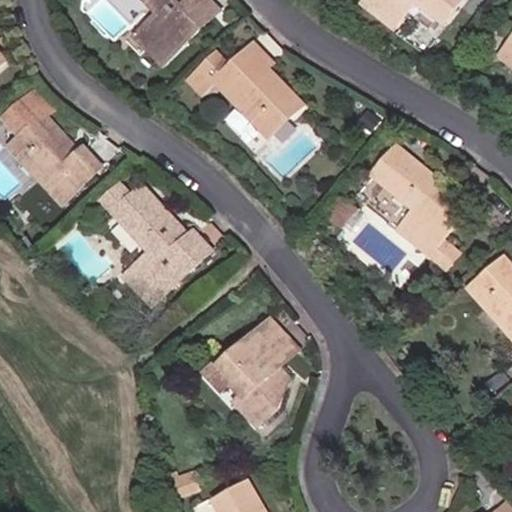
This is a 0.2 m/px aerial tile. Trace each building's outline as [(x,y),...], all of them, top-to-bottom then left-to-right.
[(120,38),(150,8),(142,0),(92,0),(88,5),(120,38)] [(191,19),(205,7),(198,0),(149,0),(178,33),(154,57),(170,76),(211,40),(191,19)] [(447,36),(468,8),(457,0),(381,0),(367,19),(400,43),(420,15),(447,36)] [(211,40),(227,26),(208,4),(205,7),(191,19),(211,40)] [(0,51),(0,49),(5,46),(0,40),(0,80),(14,67),(0,51)] [(511,41),(503,54),(511,61),(511,41)] [(242,80),(260,100),(277,85),(281,81),(263,61),(242,80)] [(209,85),(273,155),(311,121),(277,85),(260,100),(242,80),(235,86),(223,72),(209,85)] [(52,123),(60,116),(43,97),(34,104),(52,123)] [(73,176),(88,161),(52,123),(34,104),(7,128),(27,148),(16,157),(69,213),(90,194),(73,176)] [(436,208),(449,189),(394,151),(381,168),(392,175),(380,191),(412,213),(397,235),(445,268),(455,254),(441,244),(456,221),(436,208)] [(90,194),(109,176),(93,157),(88,161),(73,176),(90,194)] [(370,183),(380,191),(392,175),(381,168),(370,183)] [(436,208),(456,221),(470,200),(451,186),(449,189),(436,208)] [(179,263),(195,248),(149,200),(138,209),(127,197),(108,214),(156,265),(132,288),(159,317),(196,282),(179,263)] [(196,282),(216,262),(199,244),(195,248),(179,263),(196,282)] [(511,261),(510,259),(475,290),(511,331),(511,261)] [(275,367),(290,351),(263,324),(257,329),(269,341),(259,351),(275,367)] [(273,369),(275,367),(259,351),(269,341),(257,329),(226,359),(222,363),(237,379),(249,392),(233,407),(255,429),(275,409),(287,384),(273,369)] [(222,395),(237,379),(222,363),(226,359),(221,354),(201,374),(222,395)] [(218,480),(215,474),(188,484),(190,492),(218,480)] [(275,511),(250,474),(230,485),(241,502),(228,510),(229,511),(275,511)] [(192,499),(221,487),(218,480),(190,492),(192,499)] [(241,502),(230,485),(217,494),(228,510),(241,502)] [(218,511),(212,500),(198,507),(200,511),(218,511)]
